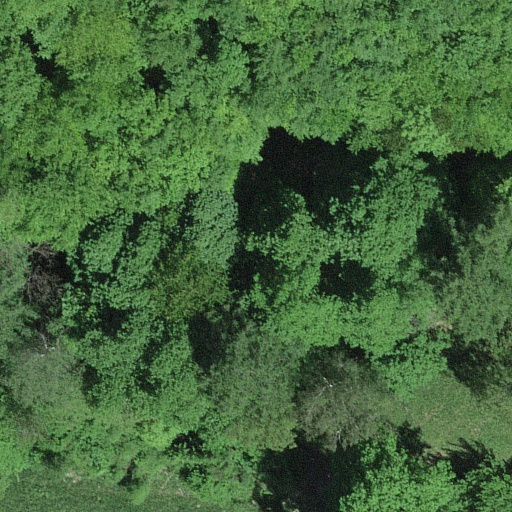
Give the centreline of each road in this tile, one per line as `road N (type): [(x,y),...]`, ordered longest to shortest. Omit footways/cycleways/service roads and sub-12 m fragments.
road 1 (track): [(299,118),(0,152)]
road 2 (track): [(299,118),(511,98)]
